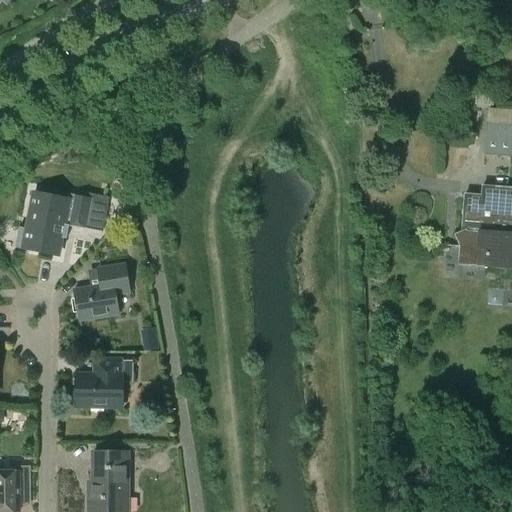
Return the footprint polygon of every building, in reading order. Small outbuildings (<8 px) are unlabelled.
[(486,154),(510,156),(510,157),(511,157),(511,148),(511,129),(488,128),(489,124),(487,124),(485,155),(486,156),(486,154)] [(462,230),(462,231),(463,232),(464,234),(466,234),(467,235),(466,247),(460,247),(460,248),(461,248),(460,255),(461,260),(464,264),(469,265),(485,266),(485,269),(486,269),(486,267),(492,267),(492,269),(504,269),(504,268),(511,268),(511,189),(482,187),(481,198),(466,197),(466,195),(464,195),(462,228),(462,230)] [(62,227),(83,230),(88,201),(75,198),(74,202),(32,195),(22,251),(56,257),(62,227)] [(93,321),(118,316),(115,297),(128,294),(123,266),(97,271),(100,288),(89,290),(89,289),(72,292),(77,319),(92,316),(93,321)] [(132,385),(132,363),(94,362),(94,376),(76,376),(76,408),(120,408),(120,385),(132,385)] [(87,511),(125,511),(126,454),(92,454),(92,499),(87,499),(87,511)] [(29,504),(29,501),(28,468),(17,468),(17,474),(0,473),(0,511),(18,511),(18,504),(29,504)]
